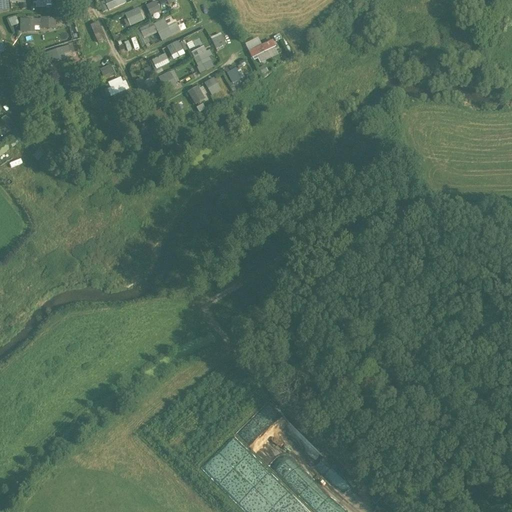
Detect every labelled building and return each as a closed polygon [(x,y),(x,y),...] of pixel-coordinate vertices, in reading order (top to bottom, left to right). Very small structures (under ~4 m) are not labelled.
[(7,0),(0,0),(0,11),(8,10),(7,0)] [(126,3),(124,0),(104,0),(99,2),(104,12),(126,3)] [(155,0),(145,6),(151,16),(160,10),(155,0)] [(138,8),(123,14),(129,27),(143,21),(138,8)] [(172,14),(179,30),(191,25),(184,9),(172,14)] [(15,16),(8,19),(12,28),(18,26),(15,16)] [(161,41),(172,36),(164,18),(135,31),(142,46),(150,42),(148,37),(157,33),(161,41)] [(39,20),(20,20),(19,32),(31,32),(31,27),(39,27),(39,20)] [(97,43),(104,40),(96,22),(89,25),(97,43)] [(190,51),(209,41),(203,28),(183,38),(190,51)] [(65,29),(56,31),(59,42),(68,39),(65,29)] [(221,33),(210,37),(216,49),(226,44),(221,33)] [(136,37),(131,39),(134,48),(139,47),(136,37)] [(251,60),(255,58),(258,63),(278,54),(271,39),(247,50),(251,60)] [(178,41),(166,47),(173,60),(185,54),(178,41)] [(41,65),(75,56),(73,44),(38,53),(41,65)] [(157,74),(162,72),(160,68),(169,64),(163,49),(150,54),(157,74)] [(209,56),(212,55),(209,50),(193,58),(201,73),(214,66),(209,56)] [(158,99),(152,77),(149,63),(133,67),(143,103),(158,99)] [(232,84),(241,79),(233,65),(224,70),(232,84)] [(99,68),(101,78),(113,76),(111,66),(99,68)] [(169,72),(158,77),(165,93),(176,88),(169,72)] [(103,84),(110,100),(118,97),(123,108),(132,104),(121,77),(103,84)] [(213,78),(203,83),(210,96),(220,91),(213,78)] [(194,105),(204,98),(195,86),(186,93),(194,105)] [(84,107),(94,103),(87,87),(78,91),(84,107)] [(5,133),(14,128),(6,115),(0,118),(4,124),(1,126),(5,133)] [(18,137),(9,142),(12,147),(21,142),(18,137)] [(0,148),(0,156),(9,150),(5,145),(0,148)]
